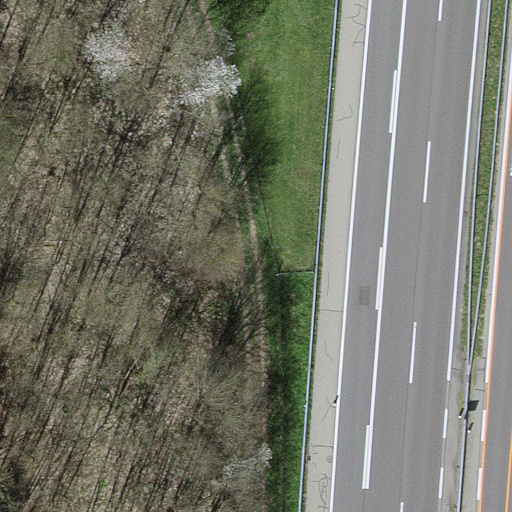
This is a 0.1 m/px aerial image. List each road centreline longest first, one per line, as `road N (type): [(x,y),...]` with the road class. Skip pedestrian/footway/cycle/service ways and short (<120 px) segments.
road 1 (track): [(196,0),(251,270),(257,511)]
road 2 (motorway): [(441,0),(401,511)]
